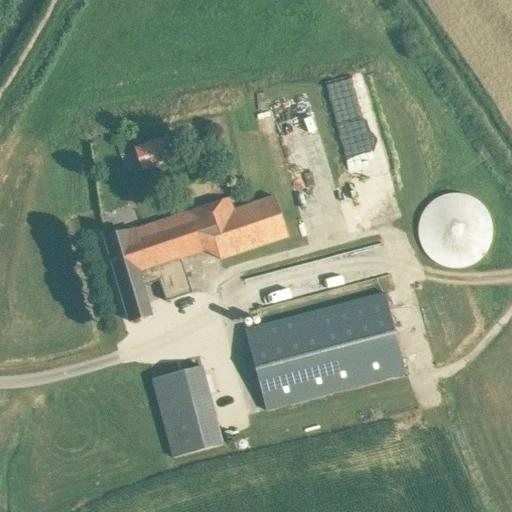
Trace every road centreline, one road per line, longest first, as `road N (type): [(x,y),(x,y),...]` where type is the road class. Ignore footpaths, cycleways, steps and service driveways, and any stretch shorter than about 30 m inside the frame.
road 1 (track): [(511,308),(463,362),(443,372),(423,368),(394,239),(372,230),(231,270),(209,304),(133,349)]
road 2 (unclassified): [(0,382),(45,378),(133,349)]
